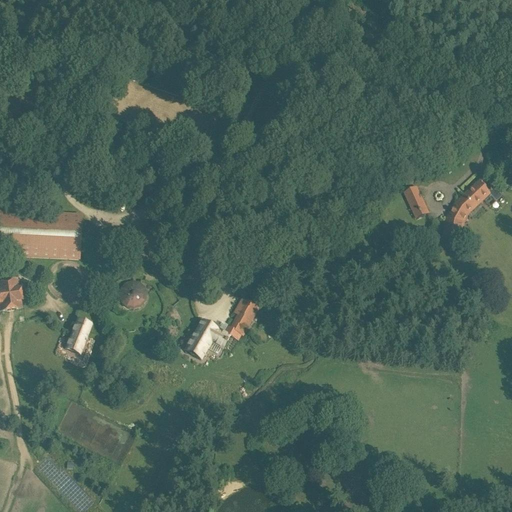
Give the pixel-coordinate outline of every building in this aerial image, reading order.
[(448,221),(444,241),(460,244),(463,223),(460,223),(465,213),(467,216),(489,194),(479,183),(456,204),(458,206),(455,208),(454,210),(452,213),(451,215),(450,218),(449,221),(448,221)] [(421,197),(408,203),(417,221),(429,214),(421,197)] [(0,256),(48,259),(78,260),(80,217),(0,212),(0,256)] [(163,224),(119,235),(123,253),(167,242),(163,224)] [(196,246),(187,251),(192,260),(201,255),(196,246)] [(18,280),(0,282),(0,311),(21,308),(18,280)] [(120,289),(118,297),(121,304),(124,308),(133,311),(139,308),(145,303),(147,296),(145,288),(139,284),(132,282),(125,284),(120,289)] [(202,323),(185,353),(203,363),(214,344),(223,349),(230,336),(238,341),(241,335),(243,336),(258,308),(245,302),(230,329),(228,328),(224,335),(217,331),(202,323)] [(86,340),(90,327),(77,322),(75,329),(73,328),(70,334),(72,335),(67,348),(80,354),(86,340)] [(72,458),(72,470),(82,471),(82,458),(72,458)]
